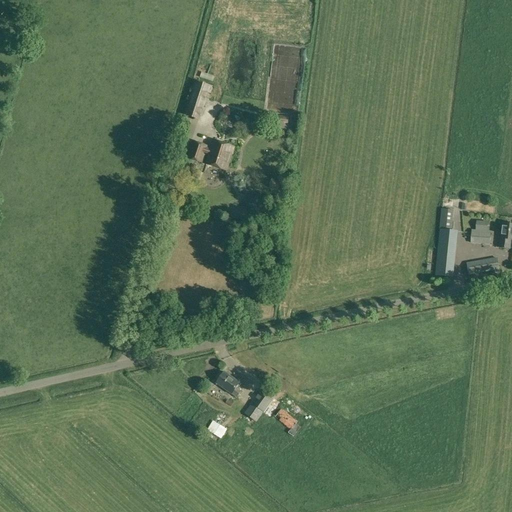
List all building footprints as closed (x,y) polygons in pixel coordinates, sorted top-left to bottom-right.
[(200,120),(211,86),(196,81),(187,116),(200,120)] [(289,126),(290,116),(280,115),(279,124),(289,126)] [(227,170),(234,147),(214,140),(211,149),(208,148),(208,146),(193,142),(188,158),(203,163),(206,154),(209,155),(206,164),(227,170)] [(280,182),(272,180),(270,187),(278,190),(280,182)] [(458,231),(452,231),(454,211),(451,211),(442,209),(439,229),(434,275),(454,278),(458,231)] [(235,224),(232,235),(242,238),(245,227),(235,224)] [(511,238),(511,224),(502,224),(500,248),(510,249),(511,238)] [(490,245),(490,231),(473,230),(472,243),(490,245)] [(499,269),(499,265),(497,258),(466,264),(468,275),(499,269)] [(237,397),(241,391),(236,387),(240,383),(225,372),(217,383),(232,394),(237,397)] [(252,404),(263,411),(265,412),(274,398),(262,389),(252,404)] [(252,404),(245,414),(255,422),(263,411),(252,404)] [(301,427),(296,423),(297,421),(281,409),(275,417),(290,430),(288,433),(293,437),(301,427)] [(226,431),(215,424),(209,432),(221,440),(226,431)]
